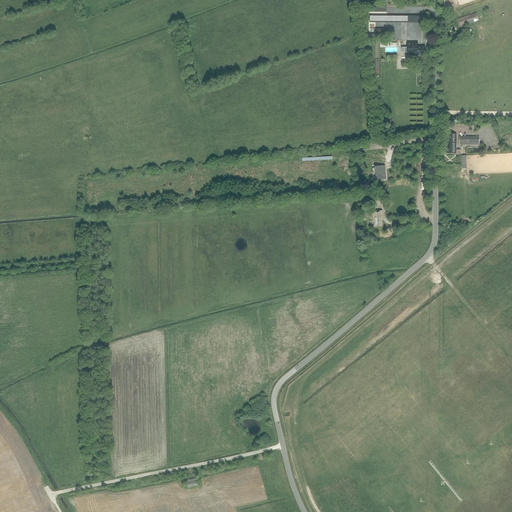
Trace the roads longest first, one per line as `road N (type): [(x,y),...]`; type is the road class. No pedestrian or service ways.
road 1 (tertiary): [(282,445),(277,386),(434,241),(436,0)]
road 2 (unclassified): [(282,445),(50,494)]
road 3 (track): [(434,264),(511,359)]
